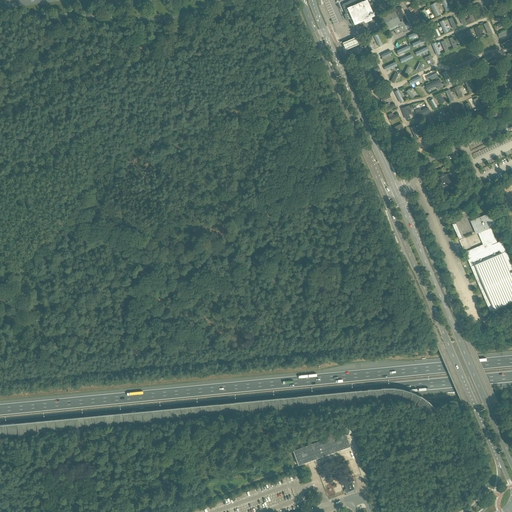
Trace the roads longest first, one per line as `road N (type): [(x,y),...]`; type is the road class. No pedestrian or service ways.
road 1 (track): [(0,107),(132,49),(246,34),(285,46),(392,298),(354,331),(295,338),(230,327),(169,341),(136,328),(154,269),(149,246)]
road 2 (motorway): [(0,426),(511,376)]
road 3 (motorway): [(511,360),(0,409)]
road 4 (track): [(306,86),(259,198),(220,237),(176,254),(101,226),(65,223)]
road 5 (track): [(0,174),(266,37)]
road 6 (secondary): [(511,465),(394,190)]
road 7 (secondary): [(383,194),(496,455)]
road 8 (track): [(132,49),(85,194),(49,240),(0,276)]
road 9 (secondary): [(300,0),(383,194)]
road 10 (secondary): [(394,190),(312,0)]
